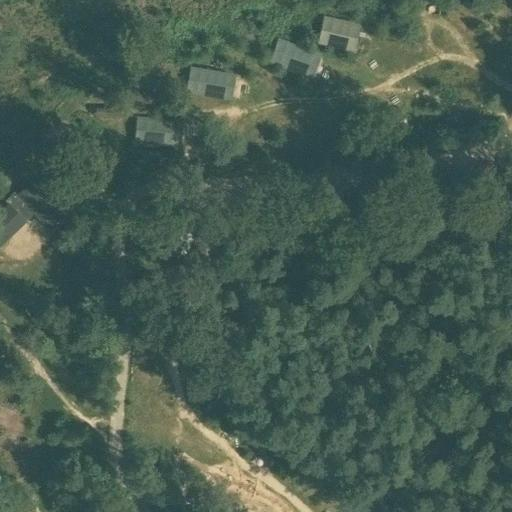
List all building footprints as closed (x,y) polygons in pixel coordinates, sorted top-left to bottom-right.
[(353,49),(358,21),(320,14),(315,42),(353,49)] [(274,38),(268,64),(312,75),(318,49),(274,38)] [(184,93),(230,97),(232,70),(187,66),(184,93)] [(134,119),(133,141),(176,141),(176,119),(134,119)] [(7,204),(0,210),(0,245),(25,222),(25,221),(33,213),(49,230),(64,216),(31,181),(17,195),(14,192),(4,201),(7,204)] [(215,392),(199,404),(205,413),(221,402),(215,392)] [(234,437),(247,423),(239,415),(225,429),(234,437)] [(267,454),(265,435),(253,436),(256,456),(267,454)]
